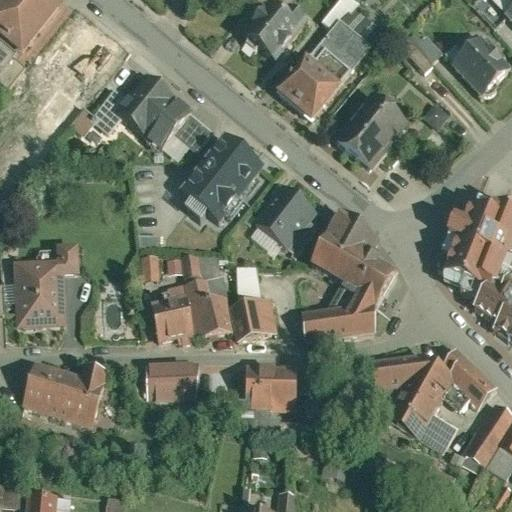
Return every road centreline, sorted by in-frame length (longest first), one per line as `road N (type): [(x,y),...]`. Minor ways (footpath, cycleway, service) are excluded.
road 1 (residential): [(441,313),(399,343),(301,354),(0,359)]
road 2 (residential): [(107,0),(405,237)]
road 3 (residential): [(511,137),(405,237)]
